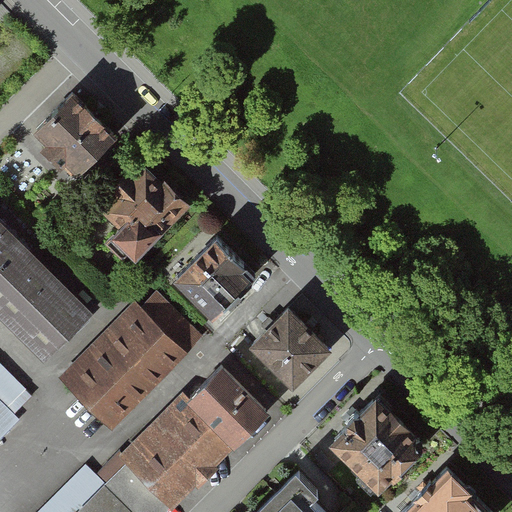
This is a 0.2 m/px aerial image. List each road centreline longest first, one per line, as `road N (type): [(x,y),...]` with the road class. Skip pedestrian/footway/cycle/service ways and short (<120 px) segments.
road 1 (residential): [(80,49),(376,344)]
road 2 (residential): [(376,344),(211,511)]
road 3 (residential): [(376,344),(511,474)]
